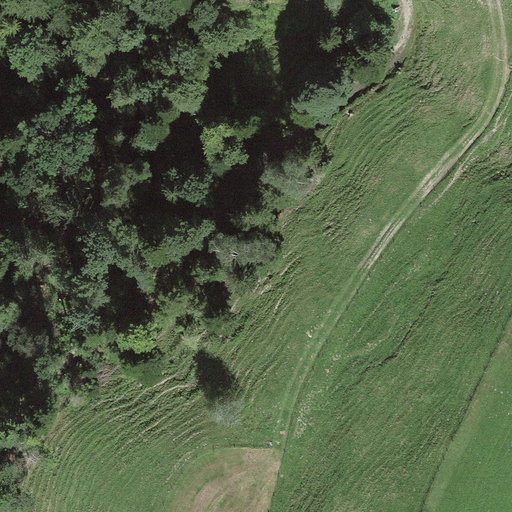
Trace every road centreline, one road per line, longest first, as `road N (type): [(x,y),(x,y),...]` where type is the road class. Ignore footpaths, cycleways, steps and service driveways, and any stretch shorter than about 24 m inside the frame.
road 1 (track): [(405,0),(394,50),(296,141),(251,171),(135,318),(70,360),(0,438)]
road 2 (track): [(495,0),(490,106),(355,285),(287,421)]
